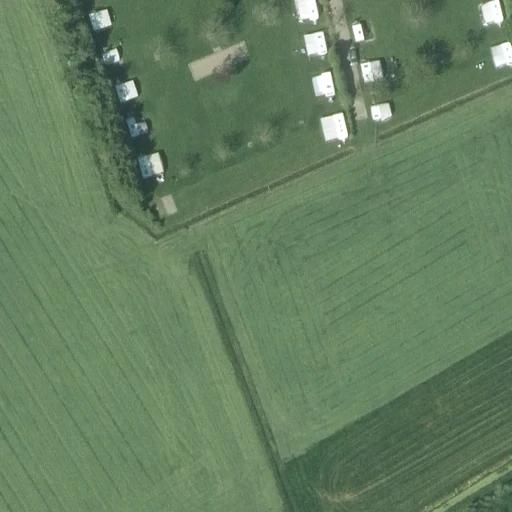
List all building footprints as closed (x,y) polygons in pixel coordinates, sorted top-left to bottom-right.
[(296,17),(315,16),(313,0),(298,0),(296,0),(296,17)] [(94,34),(113,28),(106,9),(87,16),(94,34)] [(370,22),(352,28),(357,44),(375,38),(370,22)] [(306,34),(306,55),(324,55),(324,34),(306,34)] [(117,45),(97,51),(104,71),(123,65),(117,45)] [(364,84),(384,80),(380,59),(360,64),(364,84)] [(308,76),(311,97),(332,94),(329,73),(308,76)]
